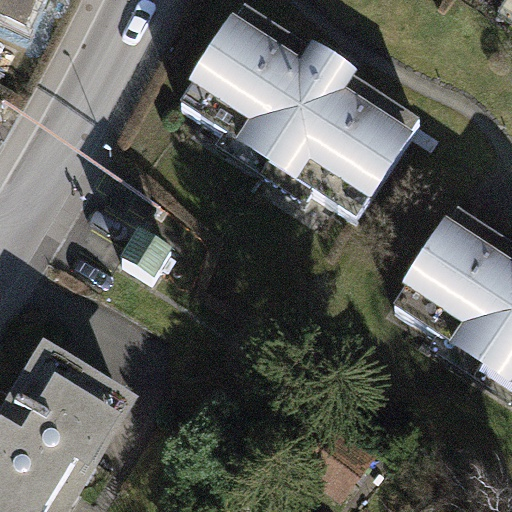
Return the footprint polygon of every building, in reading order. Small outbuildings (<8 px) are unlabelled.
[(44,0),(0,0),(0,20),(28,34),(44,0)] [(511,0),(497,0),(511,9),(511,0)] [(419,134),(245,23),(183,119),(357,230),(419,134)] [(511,237),(470,210),(407,306),(511,374),(511,237)] [(178,261),(142,240),(126,269),(162,289),(178,261)] [(0,511),(75,511),(147,398),(55,340),(0,427),(0,511)] [(341,491),(382,443),(347,413),(306,462),(341,491)]
